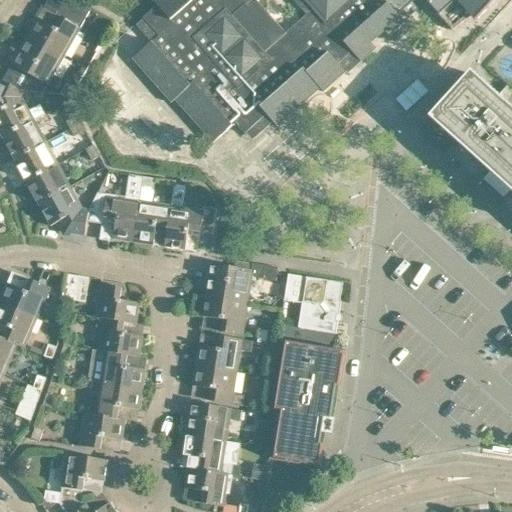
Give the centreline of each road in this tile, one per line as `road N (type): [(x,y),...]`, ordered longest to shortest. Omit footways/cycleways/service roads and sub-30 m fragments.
road 1 (residential): [(142,463),(167,362),(163,285),(142,268),(0,260)]
road 2 (unclassified): [(346,511),(374,495),(439,478),(511,483)]
